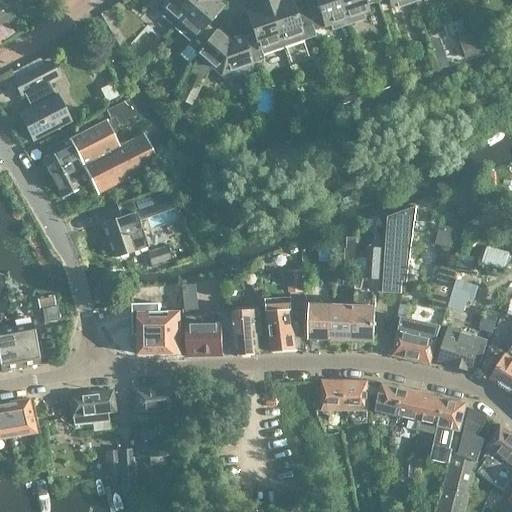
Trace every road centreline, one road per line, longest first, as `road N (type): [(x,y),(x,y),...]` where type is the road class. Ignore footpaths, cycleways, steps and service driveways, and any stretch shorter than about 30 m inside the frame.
road 1 (residential): [(511,414),(472,387),(376,364),(100,372)]
road 2 (residential): [(100,372),(62,242),(0,141)]
